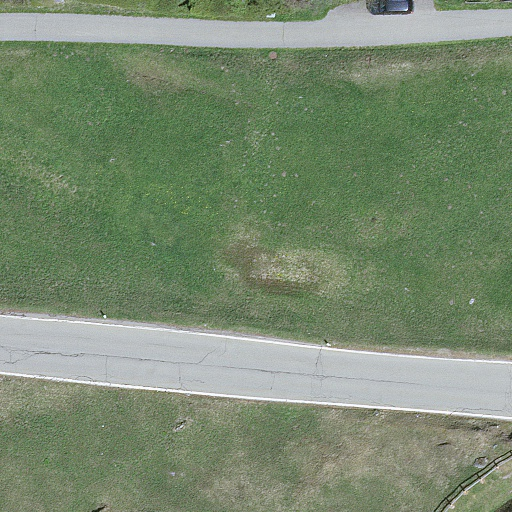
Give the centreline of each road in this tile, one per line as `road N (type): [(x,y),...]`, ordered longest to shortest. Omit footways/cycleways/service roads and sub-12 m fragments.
road 1 (unclassified): [(0,343),(511,393)]
road 2 (track): [(0,40),(275,44),(511,27)]
